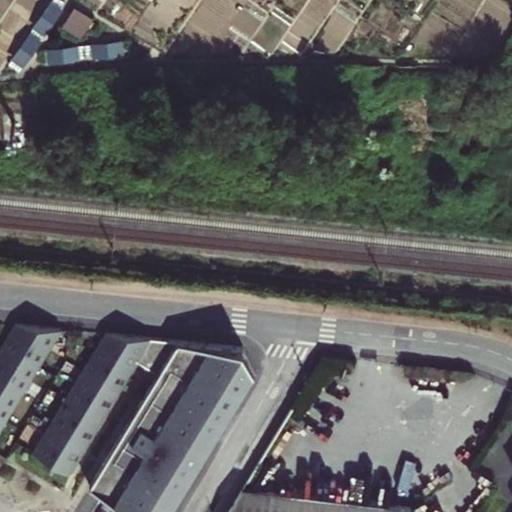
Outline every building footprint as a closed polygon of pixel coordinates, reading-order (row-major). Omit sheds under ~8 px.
[(60,329),(17,323),(4,343),(39,365),(60,329)] [(156,377),(178,340),(103,333),(101,343),(136,364),(156,377)] [(132,511),(170,511),(253,373),(243,347),(209,343),(178,340),(156,377),(90,486),(132,511)] [(39,365),(4,343),(0,349),(0,377),(23,391),(39,365)] [(136,364),(101,343),(84,369),(120,391),(136,364)] [(120,391),(84,369),(68,396),(103,418),(120,391)] [(23,391),(0,377),(0,414),(7,418),(23,391)] [(103,418),(68,396),(51,423),(87,445),(103,418)] [(87,445),(51,423),(34,451),(70,473),(87,445)] [(421,511),(414,508),(416,507),(245,487),(229,511),(421,511)]
